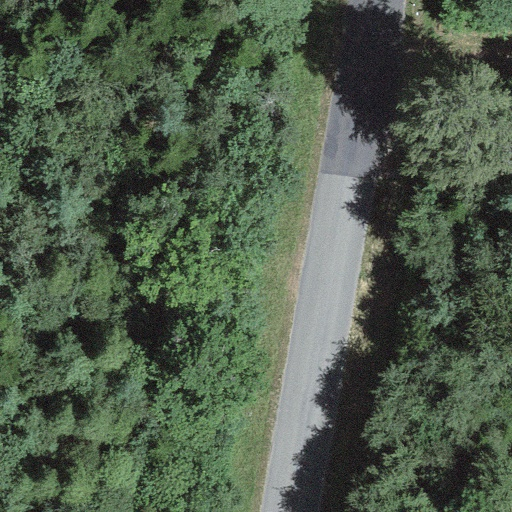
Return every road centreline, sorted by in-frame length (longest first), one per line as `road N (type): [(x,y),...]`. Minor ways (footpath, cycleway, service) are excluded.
road 1 (tertiary): [(377,0),(290,511)]
road 2 (track): [(369,47),(511,22)]
